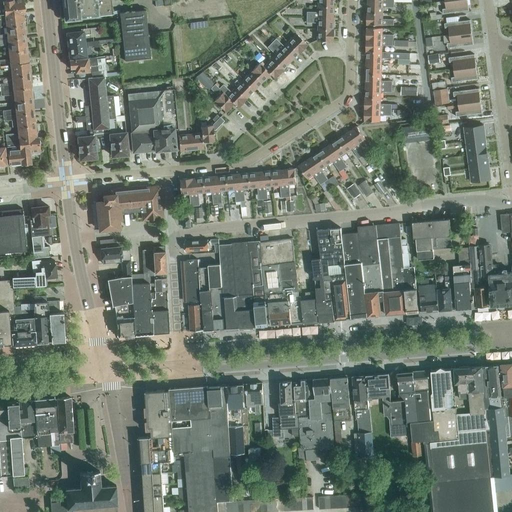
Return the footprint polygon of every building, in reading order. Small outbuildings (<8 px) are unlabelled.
[(9,0),(1,1),(0,0),(0,14),(23,12),(25,12),(23,0),(9,0)] [(62,0),(65,19),(113,14),(111,0),(62,0)] [(469,10),(467,0),(449,0),(445,1),(446,8),(442,9),(443,13),(469,10)] [(394,7),(394,2),(368,1),(367,12),(367,13),(383,13),(383,7),(394,7)] [(333,18),(333,6),(318,6),(317,12),(306,12),(306,17),(333,18)] [(146,10),(129,11),(120,13),(125,61),(151,58),(146,10)] [(23,17),(23,12),(0,14),(0,26),(6,26),(7,27),(24,25),(24,23),(26,23),(25,17),(23,17)] [(394,19),(383,19),(383,13),(367,13),(367,24),(394,25),(394,19)] [(333,29),(333,18),(306,17),(306,22),(317,22),(317,29),(333,29)] [(470,20),(444,23),(445,28),(448,27),(449,35),(472,32),(470,20)] [(0,39),(26,37),(24,25),(7,27),(8,36),(5,37),(5,34),(0,34),(0,39)] [(73,33),(67,34),(68,44),(85,42),(84,34),(98,32),(97,27),(81,29),(81,31),(73,32),(73,33)] [(333,41),(333,29),(317,29),(306,28),(306,34),(317,34),(317,40),(333,41)] [(382,34),(382,28),(367,28),(366,39),(393,40),(393,34),(382,34)] [(299,53),(288,41),(284,46),(270,32),(266,36),(272,42),(291,61),(299,53)] [(473,44),(472,32),(449,35),(450,42),(447,43),(447,47),(473,44)] [(296,33),(288,41),(299,53),(307,44),(296,33)] [(27,49),(26,37),(0,39),(0,44),(6,44),(6,42),(8,41),(9,51),(27,49)] [(393,45),(393,40),(366,39),(366,51),(382,51),(382,45),(393,45)] [(99,46),(99,43),(99,40),(85,42),(68,44),(70,57),(86,55),(85,47),(88,46),(88,45),(91,45),(91,47),(99,46)] [(291,61),(272,42),(268,47),(275,54),(272,58),(283,69),(291,61)] [(29,56),(29,51),(27,51),(27,49),(9,51),(11,61),(8,62),(7,59),(0,59),(0,65),(29,62),(28,57),(29,56)] [(410,53),(382,52),(382,51),(366,51),(367,51),(366,62),(382,63),(382,58),(410,59),(410,53)] [(439,54),(428,55),(429,63),(440,62),(439,54)] [(475,54),(449,57),(449,62),(453,62),(454,69),(476,66),(475,54)] [(97,57),(88,58),(70,60),(70,68),(75,68),(76,73),(91,71),(92,77),(104,75),(104,69),(98,70),(97,57)] [(283,69),(272,58),(264,66),(259,62),(275,78),(283,69)] [(29,62),(0,65),(0,70),(9,69),(8,67),(11,66),(12,76),(32,74),(31,68),(30,68),(29,62)] [(275,78),(259,62),(251,71),(262,82),(270,74),(275,78)] [(381,74),(382,63),(366,62),(366,74),(381,74)] [(478,78),(476,66),(454,69),(455,77),(451,77),(452,82),(478,78)] [(262,82),(251,71),(243,79),(254,90),(262,82)] [(33,80),(32,74),(12,76),(13,86),(11,87),(10,84),(0,85),(1,90),(31,87),(32,87),(31,81),(33,80)] [(381,80),(381,74),(366,74),(366,86),(392,86),(392,81),(381,80)] [(109,127),(106,96),(104,75),(92,77),(92,78),(88,78),(91,105),(93,129),(97,128),(98,131),(106,130),(106,128),(109,127)] [(254,90),(243,79),(235,88),(246,99),(246,98),(254,90)] [(445,82),(432,84),(433,90),(434,90),(446,88),(445,82)] [(234,103),(215,84),(210,88),(218,96),(214,100),(226,111),(234,103)] [(246,99),(235,88),(231,91),(223,84),(219,88),(215,84),(234,103),(238,107),(246,99)] [(381,98),(381,91),(392,92),(392,86),(366,86),(365,97),(381,98)] [(32,92),(31,87),(1,90),(1,95),(11,94),(11,92),(14,91),(15,101),(33,99),(32,98),(34,98),(33,92),(32,92)] [(418,95),(418,87),(401,87),(401,95),(418,95)] [(450,102),(448,88),(446,88),(434,90),(436,104),(450,102)] [(479,88),(453,92),(454,96),(457,96),(458,103),(481,100),(479,88)] [(178,128),(176,105),(174,89),(128,94),(132,133),(133,152),(155,150),(155,151),(176,149),(174,128),(178,128)] [(117,133),(115,117),(113,95),(106,96),(109,127),(111,139),(108,140),(109,149),(112,149),(112,156),(128,154),(126,132),(117,133)] [(392,104),(381,103),(381,98),(365,97),(365,109),(391,110),(392,104)] [(34,112),(33,99),(15,101),(16,111),(13,112),(13,109),(3,110),(4,115),(34,112)] [(482,113),(481,100),(458,103),(459,111),(456,111),(456,116),(482,113)] [(95,141),(93,129),(91,105),(84,106),(87,136),(78,137),(80,159),(96,157),(96,150),(98,150),(97,141),(95,141)] [(380,121),(380,115),(391,115),(391,110),(365,109),(364,121),(380,121)] [(35,124),(34,112),(4,115),(4,121),(14,119),(14,117),(17,117),(18,126),(35,124)] [(435,116),(436,124),(448,123),(447,115),(435,116)] [(212,125),(206,125),(205,121),(200,121),(201,133),(202,133),(203,148),(203,142),(214,141),(213,130),(215,130),(224,120),(220,116),(212,125)] [(403,143),(435,139),(433,123),(401,128),(403,143)] [(35,126),(35,124),(18,126),(19,136),(16,137),(15,134),(13,134),(13,133),(6,134),(6,140),(37,137),(36,131),(38,131),(37,126),(35,126)] [(484,129),(484,125),(464,127),(466,141),(485,138),(484,129)] [(357,126),(347,132),(363,156),(366,153),(360,145),(359,146),(358,145),(366,139),(357,126)] [(363,156),(347,132),(337,139),(346,152),(354,147),(356,148),(354,150),(359,158),(363,156)] [(203,148),(202,133),(201,133),(190,134),(192,150),(203,148)] [(192,150),(190,134),(178,135),(180,151),(192,150)] [(40,151),(39,136),(37,137),(6,140),(7,147),(14,146),(14,145),(17,145),(16,142),(19,142),(20,149),(7,150),(9,165),(22,164),(31,163),(30,153),(34,152),(34,154),(40,153),(39,152),(40,151)] [(486,141),(485,138),(466,141),(468,155),(487,152),(486,141)] [(340,157),(346,152),(337,139),(328,146),(344,169),(347,166),(340,157)] [(344,169),(328,146),(318,152),(327,165),(333,161),(340,171),(344,169)] [(328,180),(326,177),(321,170),(327,165),(318,152),(308,159),(329,188),(330,190),(339,183),(334,175),(328,180)] [(374,162),(367,152),(366,153),(363,156),(369,165),(374,162)] [(487,152),(468,155),(469,162),(470,166),(470,167),(470,168),(489,166),(489,164),(487,152)] [(363,156),(359,158),(364,165),(368,163),(363,156)] [(329,188),(308,159),(299,165),(308,179),(314,174),(325,191),(329,188)] [(490,176),(489,166),(470,168),(472,182),(491,180),(490,176)] [(295,168),(283,169),(286,197),(290,196),(289,184),(296,184),(295,168)] [(286,197),(283,169),(272,170),(274,186),(281,185),(282,197),(286,197)] [(274,186),(272,170),(261,171),(263,199),(267,199),(266,189),(266,187),(274,186)] [(263,199),(261,171),(249,173),(251,188),(258,187),(259,199),(263,199)] [(251,188),(249,173),(238,174),(241,201),(244,201),(245,201),(244,191),(243,189),(251,188)] [(241,201),(238,174),(227,175),(228,190),(235,190),(237,202),(241,201)] [(228,190),(227,175),(215,176),(218,203),(222,203),(221,191),(228,190)] [(219,215),(218,203),(215,176),(204,177),(205,192),(213,192),(214,205),(211,205),(212,216),(219,215)] [(205,192),(204,177),(193,178),(192,178),(195,206),(199,205),(198,193),(205,192)] [(195,206),(192,178),(181,179),(183,195),(190,194),(191,206),(195,206)] [(373,191),(366,180),(358,185),(366,196),(373,191)] [(387,190),(380,180),(374,184),(382,194),(387,190)] [(361,193),(354,183),(348,188),(355,197),(361,193)] [(143,220),(163,218),(160,186),(153,186),(116,189),(116,190),(109,191),(109,193),(102,194),(102,201),(96,201),(99,231),(107,230),(107,229),(120,228),(119,220),(122,220),(121,212),(141,210),(141,211),(142,211),(143,220)] [(272,212),(271,200),(264,201),(265,213),(272,212)] [(34,227),(30,227),(31,237),(41,235),(49,235),(47,215),(49,214),(48,205),(31,207),(34,227)] [(0,252),(26,250),(22,208),(0,210),(0,252)] [(511,231),(511,213),(501,214),(502,232),(511,231)] [(433,249),(452,247),(450,218),(413,221),(414,238),(416,238),(418,259),(434,258),(433,249)] [(408,313),(404,268),(400,223),(376,225),(381,263),(383,300),(384,300),(386,314),(408,313)] [(381,263),(376,225),(358,226),(359,232),(364,286),(368,316),(381,315),(380,301),(383,300),(381,263)] [(351,318),(342,234),(341,227),(317,229),(317,230),(318,230),(322,263),(324,277),(326,300),(332,299),(335,319),(351,318)] [(475,240),(475,245),(478,245),(478,244),(480,244),(478,231),(474,232),(474,236),(465,237),(466,241),(475,240)] [(364,286),(359,232),(342,234),(351,318),(368,316),(364,286)] [(41,235),(31,237),(34,258),(50,256),(49,250),(48,250),(48,246),(42,247),(41,235)] [(295,261),(292,238),(259,242),(262,266),(265,294),(268,294),(271,325),(302,322),(295,261)] [(185,251),(208,249),(208,240),(184,241),(185,251)] [(253,294),(248,241),(232,242),(232,243),(219,244),(220,264),(221,277),(223,297),(225,328),(254,326),(251,294),(253,294)] [(262,266),(259,242),(259,241),(248,241),(253,294),(253,295),(265,294),(262,266)] [(511,271),(494,273),(491,243),(480,244),(483,279),(488,279),(489,279),(492,305),(511,303),(511,271)] [(483,279),(480,244),(478,244),(478,245),(475,245),(469,246),(470,264),(472,281),(472,288),(474,288),(476,307),(490,306),(488,279),(483,279)] [(121,246),(101,248),(101,250),(100,251),(101,255),(102,256),(102,263),(122,261),(130,260),(129,250),(121,250),(121,246)] [(154,272),(166,272),(165,246),(153,247),(154,272)] [(470,264),(469,246),(458,246),(459,265),(470,264)] [(143,249),(145,282),(154,282),(153,249),(143,249)] [(200,293),(200,279),(199,267),(198,259),(186,260),(189,304),(201,303),(201,297),(200,293)] [(35,276),(13,277),(13,287),(35,286),(46,285),(45,277),(56,276),(54,260),(40,262),(40,261),(32,261),(33,272),(35,272),(35,276)] [(131,264),(130,260),(122,261),(123,276),(107,279),(112,305),(114,305),(133,301),(132,284),(131,284),(131,276),(130,264),(131,264)] [(319,321),(335,319),(332,299),(326,300),(324,277),(322,263),(315,263),(316,277),(314,278),(316,291),(317,291),(318,298),(319,321)] [(211,287),(220,286),(220,277),(221,277),(220,264),(210,264),(209,267),(199,267),(200,279),(200,293),(201,293),(201,301),(208,301),(208,302),(203,302),(204,330),(214,329),(213,305),(212,305),(211,287)] [(471,295),(470,281),(472,281),(470,264),(459,265),(453,265),(454,282),(456,296),(455,296),(456,308),(474,307),(473,295),(471,295)] [(419,312),(414,266),(404,268),(408,313),(419,312)] [(307,282),(305,267),(298,268),(299,283),(307,282)] [(440,310),(451,309),(449,276),(445,276),(446,289),(439,289),(440,310)] [(167,291),(166,278),(154,279),(155,282),(150,283),(150,286),(150,292),(158,291),(167,291)] [(13,279),(0,280),(0,345),(3,345),(3,342),(10,342),(10,345),(11,345),(9,317),(15,316),(15,310),(13,279)] [(151,311),(151,303),(150,292),(150,286),(150,283),(132,284),(133,301),(133,315),(135,335),(153,333),(152,314),(151,311)] [(421,311),(439,310),(437,284),(419,285),(421,311)] [(223,328),(220,286),(211,287),(212,305),(213,305),(214,329),(223,328)] [(168,313),(167,291),(158,291),(150,292),(151,303),(151,311),(152,314),(153,333),(169,332),(168,313)] [(318,298),(317,291),(316,291),(305,292),(306,299),(301,300),(303,322),(319,321),(318,298)] [(268,325),(265,295),(253,296),(256,326),(268,325)] [(34,308),(34,311),(34,317),(36,343),(36,342),(38,342),(38,340),(41,340),(42,342),(47,342),(48,342),(47,330),(50,330),(51,330),(50,323),(49,317),(49,310),(56,310),(60,309),(59,300),(34,303),(34,308)] [(133,315),(133,301),(114,305),(116,316),(118,336),(135,335),(133,315)] [(203,330),(201,303),(189,304),(190,331),(203,330)] [(15,316),(9,317),(11,345),(13,344),(14,344),(23,344),(23,343),(26,343),(35,343),(35,342),(36,342),(36,343),(34,317),(34,311),(34,308),(15,310),(15,316)] [(56,310),(49,310),(49,317),(50,323),(51,330),(51,341),(65,341),(63,312),(56,312),(56,310)] [(510,436),(511,435),(511,363),(501,364),(504,386),(507,386),(508,392),(510,392),(511,397),(509,397),(511,416),(508,416),(510,436)] [(498,365),(496,365),(487,366),(490,394),(489,395),(490,398),(494,398),(493,395),(502,395),(498,365)] [(493,459),(491,434),(491,426),(490,426),(486,411),(484,390),(482,366),(462,368),(455,368),(456,383),(459,382),(459,391),(453,391),(451,368),(431,370),(433,391),(432,393),(434,419),(432,419),(419,421),(410,422),(412,434),(412,441),(424,440),(424,442),(429,482),(432,511),(498,511),(494,475),(495,475),(493,459)] [(429,394),(430,389),(431,389),(429,370),(413,371),(413,372),(417,410),(418,411),(419,421),(432,419),(429,394)] [(413,372),(398,374),(399,390),(406,399),(407,418),(418,416),(417,410),(413,372)] [(407,418),(406,399),(391,400),(389,373),(367,375),(369,399),(383,397),(385,415),(391,415),(391,419),(393,436),(412,434),(410,422),(410,421),(407,421),(407,418)] [(356,459),(374,457),(372,432),(370,407),(369,407),(366,375),(353,376),(357,418),(358,418),(359,432),(354,433),(356,459)] [(335,421),(352,420),(348,376),(331,377),(335,421)] [(322,413),(321,400),(332,400),(331,377),(313,379),(315,398),(310,398),(311,414),(299,415),(301,435),(301,447),(299,447),(299,450),(334,447),(332,412),(322,413)] [(299,382),(292,383),(293,398),(309,397),(308,379),(299,380),(299,382)] [(293,401),(293,398),(292,383),(292,380),(281,381),(281,382),(280,382),(280,383),(280,384),(280,386),(280,387),(281,387),(282,402),(279,402),(280,417),(273,417),(274,436),(282,436),(281,428),(292,428),(293,435),(301,435),(299,415),(299,404),(296,404),(296,401),(293,401)] [(264,404),(262,382),(246,384),(248,405),(255,405),(256,414),(261,413),(260,404),(264,404)] [(244,472),(246,472),(242,407),(245,407),(244,384),(227,385),(228,407),(229,407),(233,477),(234,483),(245,482),(244,472)] [(227,385),(170,389),(146,391),(148,430),(151,429),(152,436),(174,434),(175,455),(185,454),(189,511),(226,511),(226,501),(234,500),(227,385)] [(71,397),(57,398),(58,420),(59,433),(60,443),(67,443),(71,442),(73,442),(73,432),(71,397)] [(56,410),(55,398),(34,400),(36,417),(37,437),(38,447),(52,445),(50,431),(57,430),(55,410),(56,410)] [(24,474),(22,438),(37,437),(36,417),(33,417),(32,400),(27,400),(27,401),(19,401),(7,402),(0,402),(0,415),(8,415),(9,428),(0,428),(0,470),(0,476),(24,474)] [(506,425),(503,406),(492,407),(496,434),(491,434),(493,459),(495,475),(510,473),(506,433),(505,425),(506,425)] [(174,434),(152,436),(138,437),(140,462),(143,462),(161,461),(176,460),(175,455),(174,434)] [(423,455),(421,442),(412,443),(414,456),(423,455)] [(250,460),(266,460),(266,447),(249,448),(250,460)] [(344,448),(344,460),(355,459),(354,447),(344,448)] [(161,472),(161,461),(143,462),(144,468),(143,468),(143,474),(144,474),(144,473),(161,472)] [(100,478),(99,471),(79,472),(81,487),(65,488),(66,494),(62,494),(54,494),(53,495),(52,495),(52,496),(52,497),(51,497),(50,498),(51,511),(72,511),(72,508),(81,507),(82,507),(92,506),(91,507),(93,507),(93,506),(102,506),(103,506),(116,505),(117,505),(117,503),(116,486),(116,485),(114,485),(102,486),(101,486),(100,485),(100,478)] [(162,484),(161,472),(144,473),(144,474),(144,479),(143,479),(144,485),(145,485),(162,484)] [(511,473),(494,476),(496,488),(511,486),(511,473)] [(14,487),(29,486),(28,476),(13,478),(14,487)] [(163,495),(162,484),(145,485),(145,491),(144,491),(144,496),(145,496),(149,496),(163,495)] [(164,506),(163,495),(149,496),(145,496),(146,502),(145,502),(145,508),(146,508),(146,507),(150,507),(164,506)]
